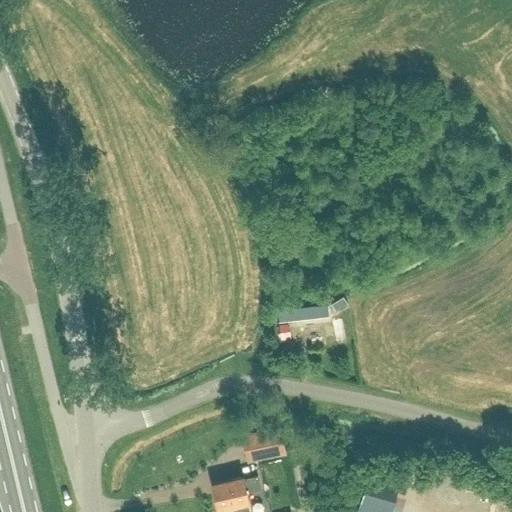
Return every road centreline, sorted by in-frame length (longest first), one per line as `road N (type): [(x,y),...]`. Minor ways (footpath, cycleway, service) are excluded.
road 1 (unclassified): [(511,441),(335,394),(240,382),(88,435)]
road 2 (unclassified): [(88,435),(61,261),(0,75)]
road 3 (unclassified): [(92,501),(56,409),(20,265)]
